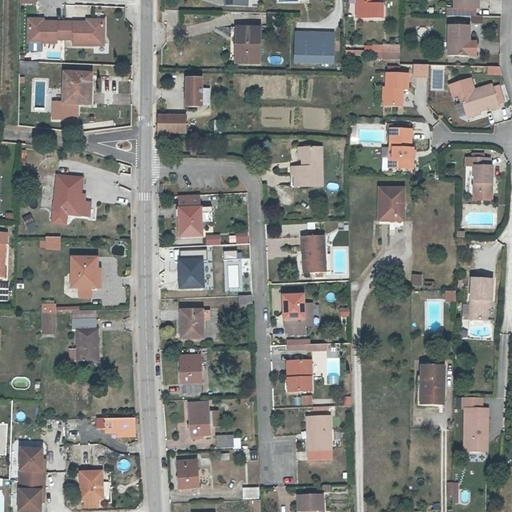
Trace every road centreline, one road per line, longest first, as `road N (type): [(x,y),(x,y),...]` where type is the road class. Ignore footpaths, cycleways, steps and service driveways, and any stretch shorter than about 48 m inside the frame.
road 1 (residential): [(268,471),(253,183),(230,168),(145,169)]
road 2 (tertiary): [(155,511),(145,169)]
road 3 (residential): [(145,144),(0,132)]
road 4 (tertiary): [(145,144),(145,0)]
